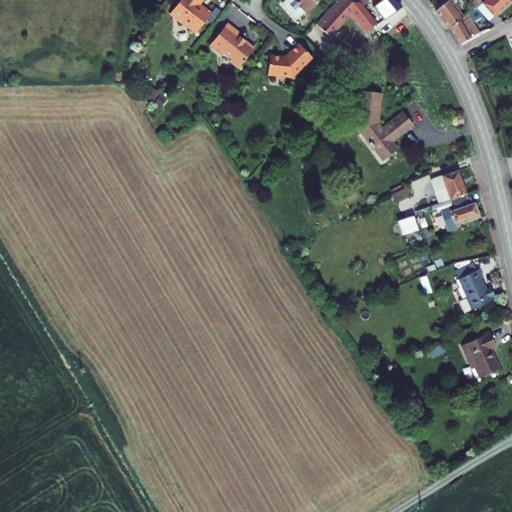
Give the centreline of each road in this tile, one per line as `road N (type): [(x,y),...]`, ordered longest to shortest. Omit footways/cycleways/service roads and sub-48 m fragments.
road 1 (tertiary): [(449,57),(485,143),(511,257)]
road 2 (track): [(395,511),(511,440)]
